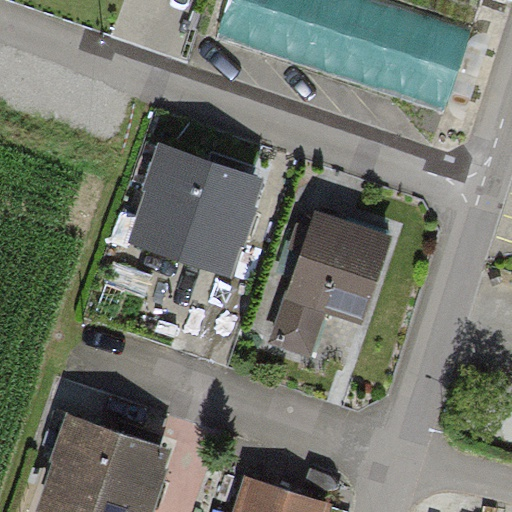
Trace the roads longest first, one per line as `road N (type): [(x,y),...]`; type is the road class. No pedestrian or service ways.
road 1 (residential): [(481,188),(0,23)]
road 2 (residential): [(86,359),(401,453)]
road 3 (residential): [(481,188),(401,453)]
